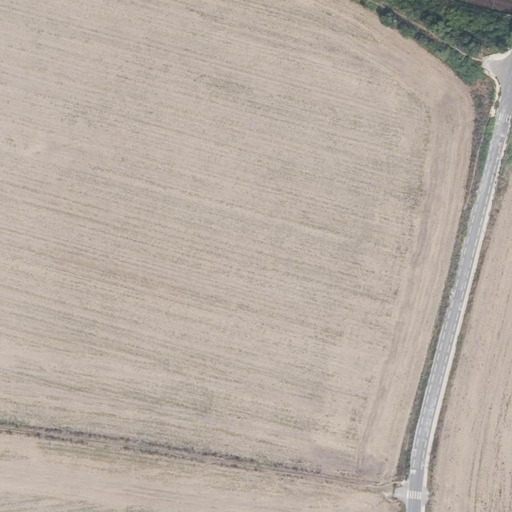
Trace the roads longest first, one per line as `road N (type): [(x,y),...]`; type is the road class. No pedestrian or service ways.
road 1 (residential): [(412,511),(511,80)]
road 2 (track): [(0,432),(413,494)]
